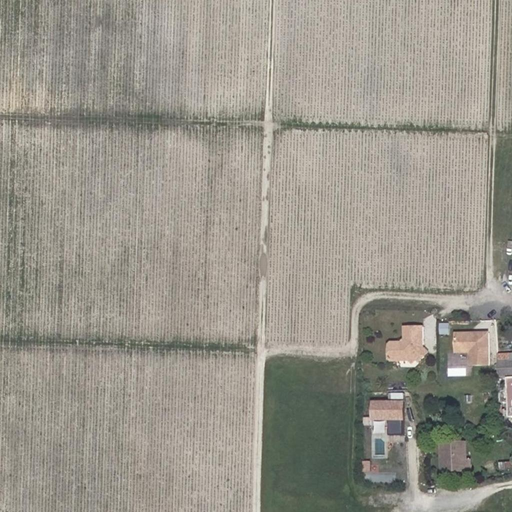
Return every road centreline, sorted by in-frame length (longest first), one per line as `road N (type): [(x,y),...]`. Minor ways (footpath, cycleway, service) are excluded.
road 1 (track): [(257,511),(261,353),(357,353),(361,301),(483,302),(494,0)]
road 2 (track): [(271,0),(261,353)]
